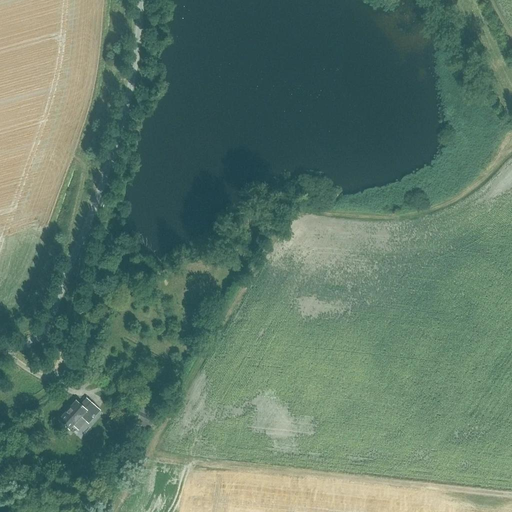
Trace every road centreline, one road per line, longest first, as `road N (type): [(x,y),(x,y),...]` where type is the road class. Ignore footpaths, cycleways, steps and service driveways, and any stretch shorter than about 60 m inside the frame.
road 1 (unclassified): [(0,348),(19,347),(45,329),(115,145),(141,0)]
road 2 (track): [(511,495),(258,467)]
road 3 (track): [(59,384),(71,358),(81,236)]
